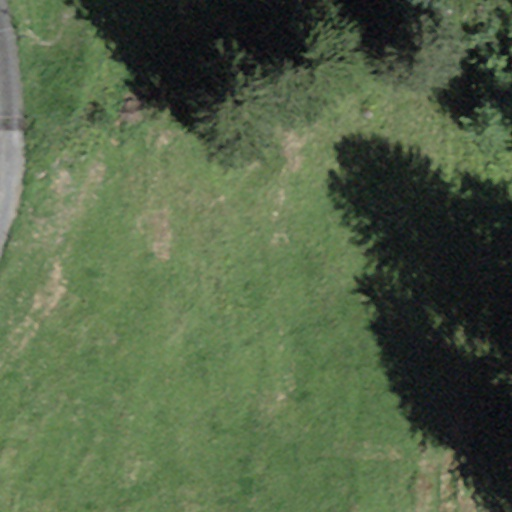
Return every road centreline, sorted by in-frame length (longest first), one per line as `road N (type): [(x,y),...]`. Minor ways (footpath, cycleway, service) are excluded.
road 1 (track): [(0,236),(22,191),(0,10)]
road 2 (track): [(22,191),(65,0)]
